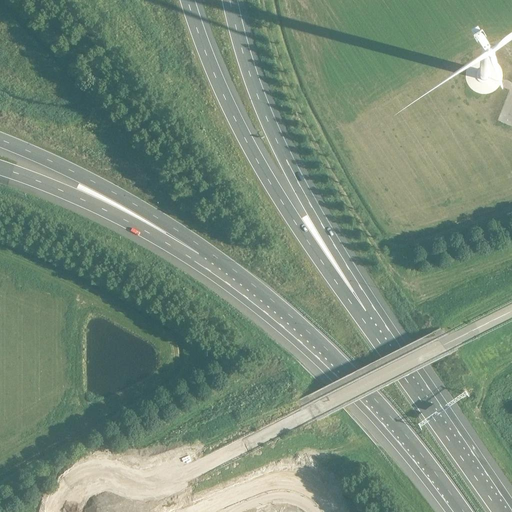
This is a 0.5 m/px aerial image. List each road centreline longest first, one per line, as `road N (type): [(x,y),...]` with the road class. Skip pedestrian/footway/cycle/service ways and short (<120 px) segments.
road 1 (motorway): [(371,322),(262,171),(186,0)]
road 2 (motorway): [(200,250),(327,354),(458,511)]
road 3 (unclassified): [(194,470),(511,311)]
road 4 (motorway): [(371,322),(268,124),(230,0)]
road 5 (motorway): [(504,511),(371,322)]
road 6 (motorway): [(0,141),(92,182),(200,250)]
road 7 (motorway): [(0,169),(200,250)]
road 8 (unclassified): [(194,470),(146,487),(89,478),(73,490),(65,511)]
road 9 (unclassified): [(197,511),(287,482),(316,491),(332,511)]
